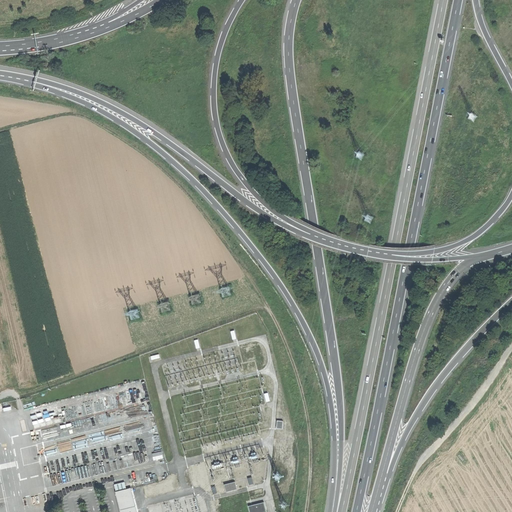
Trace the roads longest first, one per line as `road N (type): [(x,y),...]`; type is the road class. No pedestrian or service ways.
road 1 (trunk): [(17,78),(105,114),(163,153),(272,272),(301,318),(328,389),(329,511)]
road 2 (trunk): [(444,0),(341,511)]
road 3 (trunk): [(356,511),(458,0)]
road 4 (trunk): [(296,0),(289,65),(339,392),(334,511)]
road 5 (primary): [(17,78),(110,105),(260,211),(310,234)]
road 6 (trunk): [(371,511),(430,313),(458,270),(495,253)]
road 7 (motorway): [(243,0),(215,66),(217,129),(253,193),(310,234)]
road 8 (trunk): [(375,511),(415,415),(511,301)]
road 9 (track): [(511,347),(425,456),(397,511)]
road 10 (motorway): [(385,254),(464,241),(511,195)]
